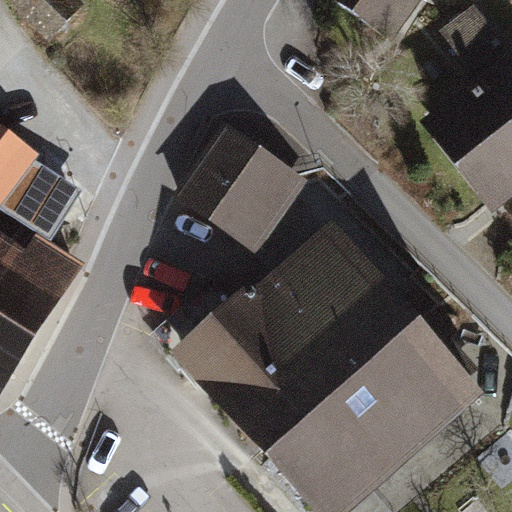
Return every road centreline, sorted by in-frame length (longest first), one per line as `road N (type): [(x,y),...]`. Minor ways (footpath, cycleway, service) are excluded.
road 1 (residential): [(18,511),(153,182),(215,63)]
road 2 (residential): [(215,63),(292,109),(511,331)]
road 3 (unknown): [(153,182),(22,68),(0,64)]
